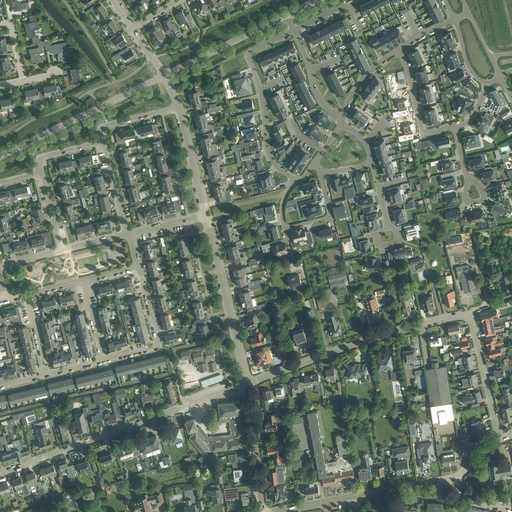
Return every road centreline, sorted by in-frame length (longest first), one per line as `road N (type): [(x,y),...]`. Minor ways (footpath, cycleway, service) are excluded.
road 1 (residential): [(0,473),(248,382)]
road 2 (residential): [(248,382),(403,328),(469,316)]
road 3 (unclassified): [(0,156),(163,75)]
road 4 (unclassified): [(248,382),(203,215)]
road 5 (residential): [(248,54),(269,157),(296,179)]
road 6 (residential): [(102,361),(157,346),(138,266)]
road 7 (unclassified): [(163,75),(286,15)]
road 8 (tertiary): [(328,500),(456,477)]
road 9 (unclassified): [(262,511),(248,382)]
road 10 (residential): [(469,316),(499,438)]
road 11 (residential): [(396,49),(420,129),(454,127)]
